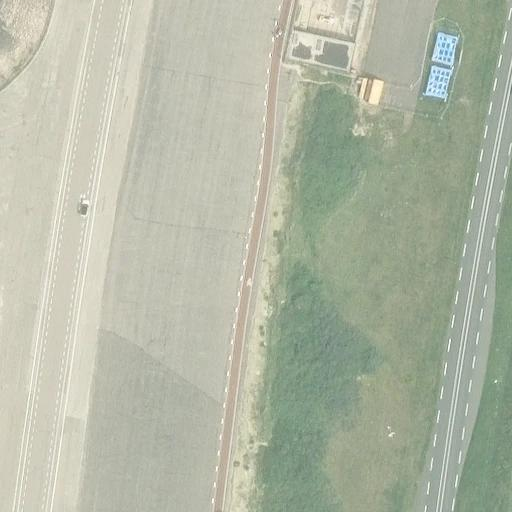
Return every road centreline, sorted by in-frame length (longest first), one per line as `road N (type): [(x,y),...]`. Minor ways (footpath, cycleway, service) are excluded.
road 1 (unclassified): [(31,511),(78,178),(114,0)]
road 2 (primary): [(438,511),(511,72)]
